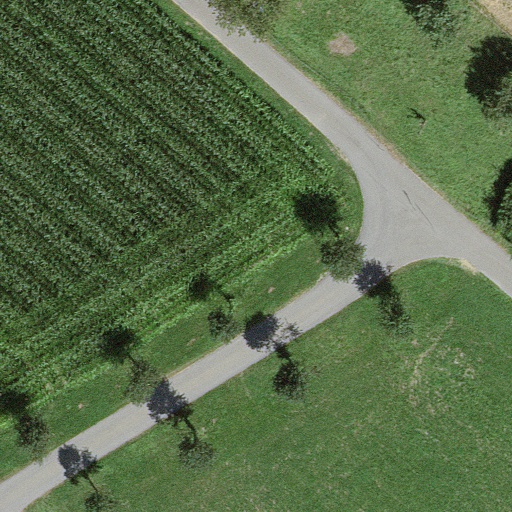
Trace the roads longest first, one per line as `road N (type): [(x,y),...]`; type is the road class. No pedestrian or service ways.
road 1 (track): [(419,206),(349,269),(0,496)]
road 2 (unclassified): [(187,0),(511,285)]
